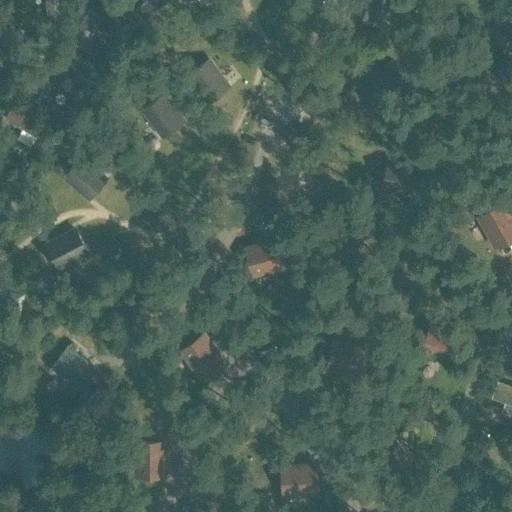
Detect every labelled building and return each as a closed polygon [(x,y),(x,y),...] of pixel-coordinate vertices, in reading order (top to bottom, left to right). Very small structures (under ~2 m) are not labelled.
[(61,0),(45,0),(47,22),(49,22),(63,21),(61,0)] [(144,0),(134,8),(143,20),(167,0),(144,0)] [(350,0),(347,8),(375,19),(383,0),(350,0)] [(80,19),(70,41),(82,47),(100,11),(88,5),(80,19)] [(511,9),(503,6),(491,40),(511,47),(511,9)] [(73,16),(62,37),(70,41),(80,19),(73,16)] [(18,24),(14,32),(22,35),(25,28),(18,24)] [(46,28),(39,36),(44,40),(50,32),(46,28)] [(0,33),(0,49),(10,55),(16,43),(0,33)] [(77,51),(72,58),(87,68),(92,60),(77,51)] [(211,55),(190,71),(214,101),(234,85),(211,55)] [(395,57),(363,75),(378,101),(410,83),(395,57)] [(79,74),(64,111),(79,117),(94,80),(79,74)] [(166,90),(142,109),(164,137),(188,117),(166,90)] [(14,103),(6,117),(13,122),(22,127),(37,135),(41,137),(49,123),(14,103)] [(48,135),(48,147),(59,148),(60,136),(48,135)] [(91,199),(110,175),(81,152),(62,176),(91,199)] [(424,166),(389,158),(382,187),(417,196),(424,166)] [(511,210),(505,199),(476,214),(494,248),(511,238),(511,210)] [(78,225),(47,241),(60,268),(91,252),(78,225)] [(281,235),(244,244),(253,276),(290,266),(281,235)] [(0,289),(0,334),(12,338),(22,295),(0,289)] [(465,332),(431,321),(421,353),(455,364),(465,332)] [(205,330),(179,349),(200,379),(227,360),(205,330)] [(333,336),(325,365),(362,375),(370,346),(333,336)] [(99,368),(69,344),(51,367),(82,391),(99,368)] [(511,384),(497,379),(491,396),(511,404),(511,384)] [(511,404),(506,402),(503,409),(511,413),(511,404)] [(391,433),(377,444),(393,465),(407,454),(391,433)] [(132,438),(132,476),(164,476),(164,439),(132,438)] [(283,468),(284,494),(316,493),(315,467),(283,468)]
